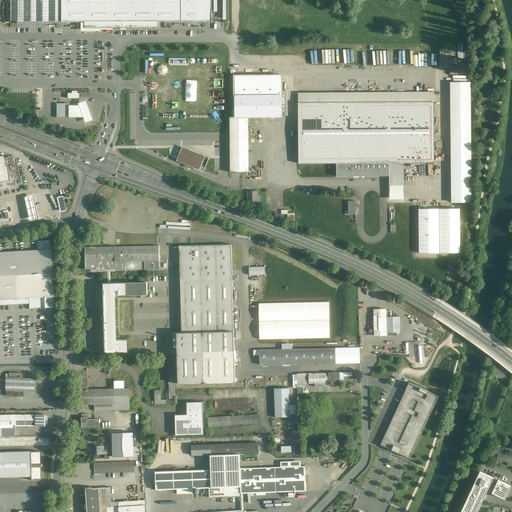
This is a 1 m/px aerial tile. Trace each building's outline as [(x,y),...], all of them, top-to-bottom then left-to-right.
[(9,0),(10,21),(83,21),(83,28),(93,28),(159,28),(159,21),(204,21),(203,0),(9,0)] [(452,49),(440,49),(440,67),(453,67),(452,49)] [(281,76),(235,76),(235,117),(248,117),(282,116),(287,116),(286,91),(281,91),(281,76)] [(470,82),(450,82),(451,203),(472,202),(470,82)] [(298,93),(298,103),(389,102),(435,102),(434,92),(298,93)] [(78,105),(69,105),(69,117),(83,118),(85,123),(93,121),(85,100),(77,103),(78,105)] [(389,102),(298,103),(299,164),(337,163),(337,164),(389,164),(389,163),(389,102)] [(435,102),(389,102),(389,163),(404,163),(435,162),(435,102)] [(69,103),(56,103),(56,117),(69,117),(69,105),(69,103)] [(248,117),(235,117),(230,117),(230,172),(243,172),(249,172),(248,117)] [(205,156),(183,147),(180,153),(177,160),(200,170),(205,156)] [(0,191),(21,187),(15,156),(4,158),(3,155),(0,156),(0,191)] [(404,163),(389,163),(389,164),(389,176),(389,183),(390,200),(404,200),(404,183),(404,163)] [(389,164),(337,164),(337,176),(389,176),(389,164)] [(257,191),(248,191),(248,202),(257,202),(257,191)] [(34,200),(7,206),(11,224),(38,218),(34,200)] [(460,209),(419,209),(419,253),(460,253),(460,209)] [(294,213),(288,213),(288,210),(281,210),(281,214),(287,214),(287,221),(294,221),(294,213)] [(37,250),(0,252),(0,305),(34,303),(53,302),(52,297),(53,297),(51,249),(50,249),(49,240),(37,241),(37,250)] [(231,245),(180,246),(182,333),(172,333),(172,347),(177,347),(178,384),(204,383),(203,352),(234,351),(234,331),(231,245)] [(134,246),(94,247),(94,269),(144,268),(144,261),(134,261),(134,246)] [(159,246),(134,246),(134,261),(144,261),(144,268),(159,268),(159,246)] [(94,247),(84,247),(84,270),(85,269),(94,269),(94,247)] [(147,282),(124,283),(102,283),(103,316),(101,316),(101,320),(103,320),(103,353),(126,352),(126,340),(116,340),(114,295),(147,295),(147,282)] [(260,341),(329,339),(328,303),(259,305),(260,341)] [(386,310),(374,310),(374,315),(374,325),(374,335),(387,335),(387,332),(400,332),(400,317),(386,317),(386,310)] [(335,348),(259,350),(260,365),(336,363),(335,348)] [(360,348),(335,348),(336,363),(360,363),(360,348)] [(234,351),(203,352),(204,383),(235,382),(234,351)] [(174,359),(166,359),(166,363),(169,363),(169,399),(161,400),(161,390),(154,390),(155,404),(175,404),(174,359)] [(343,372),(295,372),(295,386),(327,386),(343,386),(343,383),(343,381),(343,372)] [(5,391),(6,391),(6,396),(23,396),(23,391),(25,391),(33,391),(35,391),(35,379),(24,379),(22,378),(22,373),(9,373),(9,378),(5,378),(5,391)] [(128,389),(87,390),(86,375),(84,375),(84,373),(81,373),(81,375),(79,375),(79,390),(78,390),(78,405),(93,404),(94,411),(109,410),(128,410),(129,410),(128,389)] [(401,401),(380,446),(410,460),(439,398),(408,384),(405,392),(400,390),(399,393),(396,398),(401,401)] [(289,388),(274,388),(275,417),(290,417),(289,388)] [(203,402),(187,402),(187,415),(188,435),(204,434),(203,402)] [(48,415),(0,416),(0,436),(17,436),(16,426),(36,425),(36,427),(49,427),(48,415)] [(187,415),(175,415),(176,435),(188,435),(187,415)] [(257,415),(231,417),(232,425),(258,423),(257,415)] [(98,419),(87,419),(87,417),(81,417),(80,417),(80,427),(98,427),(98,419)] [(231,417),(209,419),(210,426),(232,425),(231,417)] [(105,445),(100,446),(100,444),(94,443),(94,447),(91,448),(91,453),(94,453),(94,454),(104,454),(104,455),(104,454),(109,454),(108,440),(105,440),(105,445)] [(305,468),(240,469),(239,456),(258,456),(258,444),(191,446),(191,458),(208,457),(208,472),(155,473),(156,492),(209,490),(209,498),(240,497),(240,495),(241,495),(242,511),(228,511),(244,511),(245,511),(244,511),(243,495),(305,493),(305,468)] [(501,448),(492,446),(490,455),(498,457),(497,460),(508,462),(507,465),(511,466),(511,455),(500,453),(501,448)] [(42,451),(0,452),(0,478),(31,478),(31,480),(43,480),(42,451)] [(135,462),(95,463),(95,472),(136,472),(135,462)] [(480,472),(461,511),(477,511),(485,495),(490,484),(493,485),(495,486),(492,493),(505,499),(511,486),(498,480),(496,483),(492,481),(493,478),(480,472)] [(95,489),(86,489),(87,506),(87,511),(146,511),(146,501),(118,503),(118,506),(112,507),(111,488),(95,489)]
